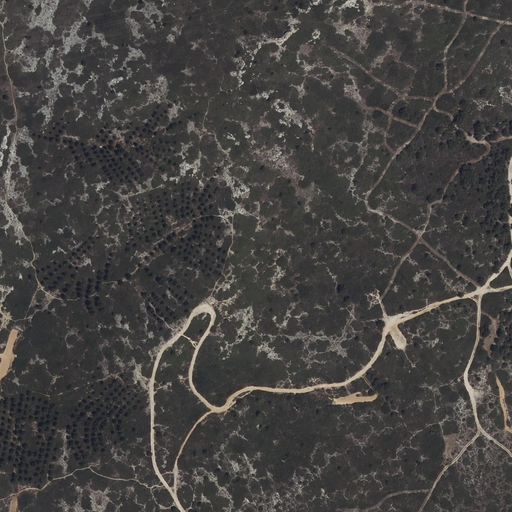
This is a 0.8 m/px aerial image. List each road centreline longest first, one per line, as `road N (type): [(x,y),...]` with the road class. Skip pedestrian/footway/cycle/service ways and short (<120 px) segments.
road 1 (track): [(184,511),(154,466),(151,384),(161,348),(194,309),(214,310),(189,378),(203,401),(217,408),(254,387),(324,385),(361,371),(388,324),(479,290),(511,238)]
road 2 (track): [(468,0),(447,48),(446,85),(366,201),(481,287)]
road 3 (track): [(479,290),(464,379),(483,432),(511,456)]
